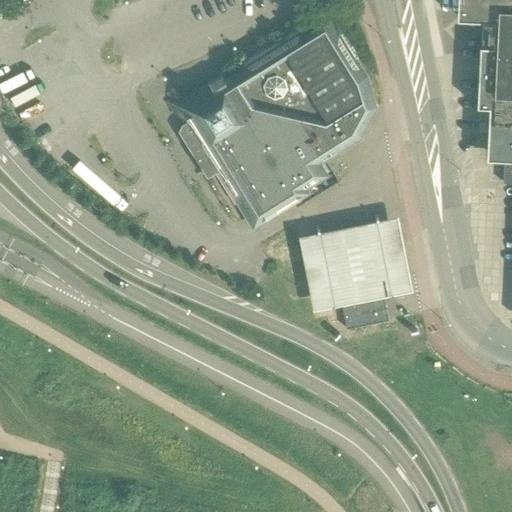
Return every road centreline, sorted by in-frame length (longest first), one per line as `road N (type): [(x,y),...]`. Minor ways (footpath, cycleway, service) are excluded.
road 1 (secondary): [(459,511),(408,422),(357,372),(107,244),(55,204),(0,144)]
road 2 (secondary): [(0,195),(88,266),(353,409),(409,466),(435,511)]
road 3 (unclassified): [(511,353),(482,336),(460,288),(396,0)]
